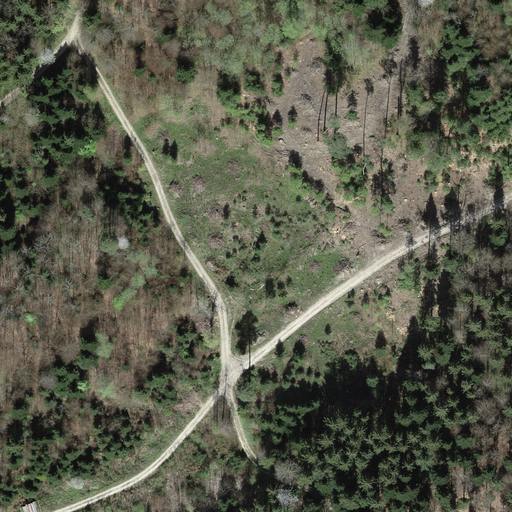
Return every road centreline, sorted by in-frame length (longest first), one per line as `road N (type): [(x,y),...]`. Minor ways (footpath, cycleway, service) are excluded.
road 1 (track): [(74,38),(218,300),(226,384)]
road 2 (track): [(511,192),(378,262),(226,384)]
road 3 (track): [(226,384),(147,471),(57,511)]
road 4 (track): [(226,384),(248,451),(334,511)]
